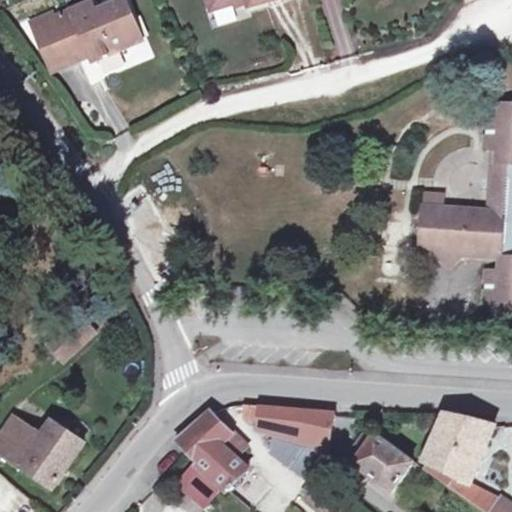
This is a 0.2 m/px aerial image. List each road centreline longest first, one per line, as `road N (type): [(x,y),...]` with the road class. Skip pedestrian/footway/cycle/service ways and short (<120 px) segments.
road 1 (residential): [(193,399),(124,236),(0,62)]
road 2 (tertiary): [(511,403),(271,387),(193,399)]
road 3 (tertiary): [(193,399),(84,511)]
